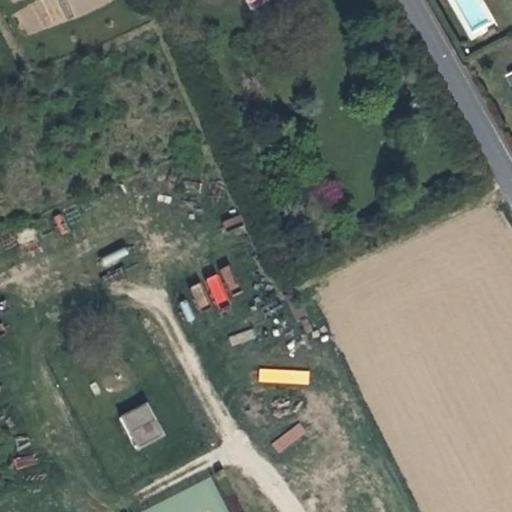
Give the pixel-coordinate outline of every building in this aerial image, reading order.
[(271,0),(243,0),(251,12),(271,0)] [(282,0),(289,11),(306,0),(282,0)] [(207,278),(215,303),(227,299),(218,274),(207,278)] [(140,406),(116,419),(133,451),(158,438),(140,406)] [(280,452),(306,433),(299,424),(273,443),(280,452)]
